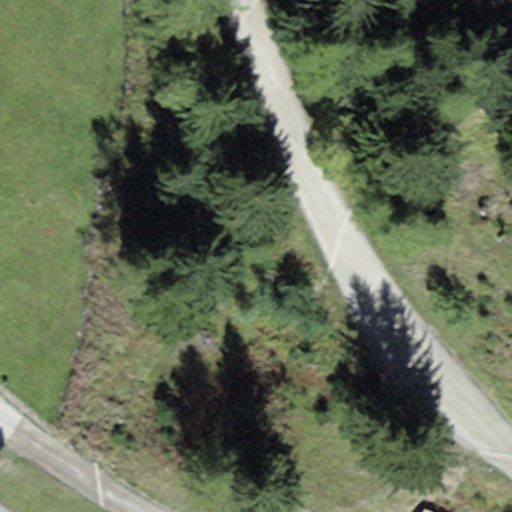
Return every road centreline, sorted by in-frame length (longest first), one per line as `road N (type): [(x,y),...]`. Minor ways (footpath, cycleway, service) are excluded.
road 1 (track): [(250,0),(334,221),(376,298),(511,453)]
road 2 (track): [(150,511),(0,415)]
